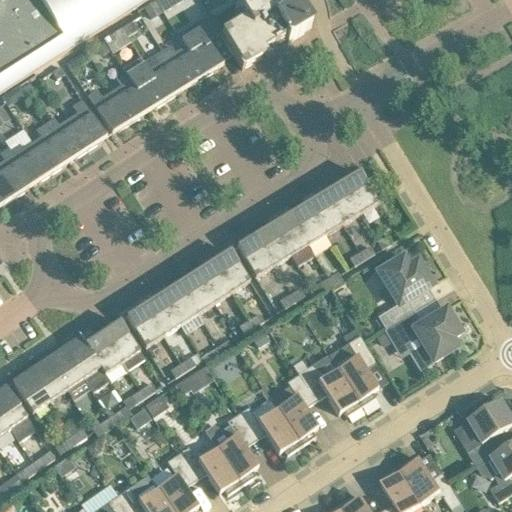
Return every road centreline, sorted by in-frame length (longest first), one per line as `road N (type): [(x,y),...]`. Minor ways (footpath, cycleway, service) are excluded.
road 1 (residential): [(56,288),(36,235),(79,193),(145,149),(236,94),(259,90),(292,103),(311,122)]
road 2 (residential): [(311,122),(321,146),(317,169),(116,296),(76,300),(56,288)]
road 3 (residential): [(511,348),(361,95)]
road 4 (residential): [(283,511),(511,358)]
road 5 (residential): [(361,95),(511,14)]
